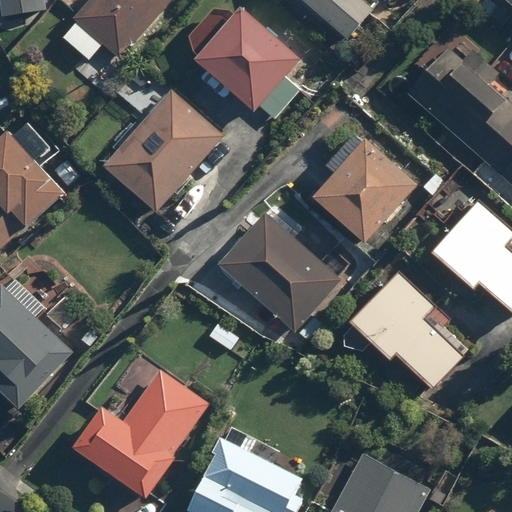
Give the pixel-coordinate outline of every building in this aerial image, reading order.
[(0,0),(0,22),(45,15),(42,0),(0,0)] [(100,49),(119,66),(175,0),(88,0),(69,23),(73,27),(59,43),(86,66),(100,49)] [(293,0),(343,45),(371,14),(355,0),(293,0)] [(388,0),(403,10),(410,0),(388,0)] [(511,0),(503,0),(496,8),(487,0),(486,0),(476,12),(498,31),(509,19),(511,21),(511,0)] [(250,119),(299,59),(274,39),(269,45),(235,17),(228,26),(209,11),(183,44),(197,55),(187,68),(250,119)] [(511,109),(490,92),(501,79),(469,54),(459,67),(442,54),(404,101),(511,188),(511,109)] [(170,92),(100,171),(152,217),(222,139),(170,92)] [(0,252),(59,198),(3,137),(0,139),(0,252)] [(305,206),(325,223),(307,242),(326,260),(335,250),(357,270),(346,281),(355,289),(387,254),(371,238),(413,193),(362,145),(357,150),(349,142),(320,174),(328,181),(305,206)] [(66,159),(51,172),(66,189),(81,177),(66,159)] [(293,339),(339,285),(290,243),(303,228),(274,203),(215,272),(293,339)] [(427,260),(467,298),(475,290),(511,325),(511,324),(511,238),(477,206),(427,260)] [(28,268),(18,258),(0,277),(0,409),(11,421),(70,359),(33,324),(42,315),(11,285),(28,268)] [(388,357),(426,397),(460,364),(422,324),(432,315),(396,278),(345,328),(380,364),(388,357)] [(62,300),(42,319),(58,336),(78,317),(62,300)] [(239,338),(215,325),(207,340),(230,353),(239,338)] [(139,509),(209,411),(159,374),(120,428),(96,412),(65,455),(139,509)] [(183,511),(299,511),(307,499),(296,493),(300,484),(222,441),(183,511)] [(361,458),(331,511),(420,511),(429,495),(361,458)]
